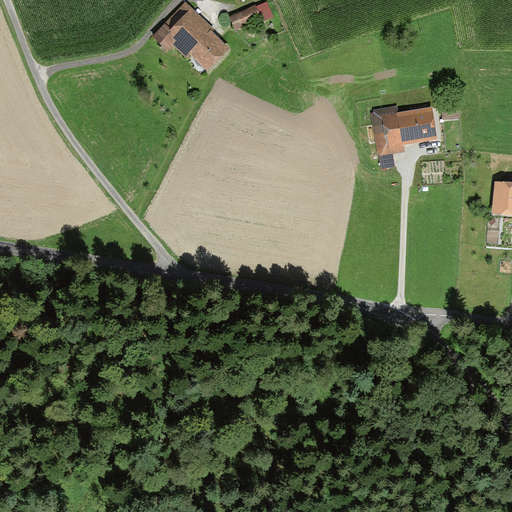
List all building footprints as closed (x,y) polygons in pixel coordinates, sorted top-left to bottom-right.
[(266,2),(229,18),(234,30),(271,15),(266,2)] [(230,48),(184,6),(154,38),(166,48),(171,42),(206,74),(230,48)] [(432,138),(427,109),(396,113),(395,106),(369,110),(377,155),(400,152),(398,144),(432,138)] [(455,108),(442,108),(442,118),(455,118),(455,108)] [(511,183),(494,182),(492,216),(511,217),(511,183)]
